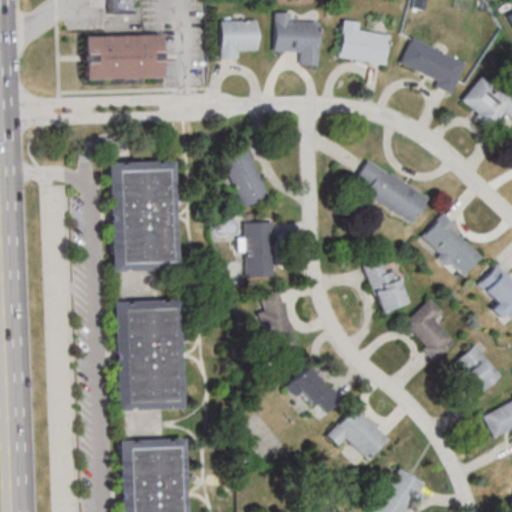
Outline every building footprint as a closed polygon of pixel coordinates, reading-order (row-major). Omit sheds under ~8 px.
[(128,0),(129,12),(106,13),(105,0),(128,0)] [(271,11),(287,11),(287,20),(317,21),(315,64),(296,64),(296,52),(269,51),(271,11)] [(254,17),(216,18),(217,58),(234,57),(234,50),(255,49),(254,17)] [(340,18),(356,21),(355,28),(387,33),(382,64),(334,56),(340,18)] [(80,33),(158,31),(158,50),(147,50),(147,58),(158,58),(159,75),(81,77),(81,60),(92,60),(92,51),(80,51),(80,33)] [(409,36),(463,63),(447,94),(432,86),(435,80),(396,61),(409,36)] [(511,120),(511,99),(510,102),(477,75),(457,100),(472,113),(470,116),(487,130),(502,112),(511,120)] [(218,156),(239,208),(267,197),(246,145),(218,156)] [(363,159),(353,178),(365,184),(359,194),(410,222),(426,194),(363,159)] [(115,511),(113,439),(121,439),(120,408),(112,408),(109,300),(115,300),(114,268),(107,269),(104,162),(171,160),(175,269),(156,269),(157,297),(175,296),(178,407),(160,408),(161,437),(179,436),(181,511),(115,511)] [(478,255),(452,232),(456,226),(439,212),(416,240),(460,277),(478,255)] [(270,221),(241,222),(241,239),(241,276),(271,276),(270,221)] [(404,303),(391,267),(382,270),(378,259),(360,265),(378,312),(404,303)] [(511,318),(511,280),(494,264),(475,284),(494,302),(487,309),(498,320),(504,313),(511,319),(511,318)] [(279,291),(258,296),(262,310),(253,312),(266,357),(294,349),(279,291)] [(432,360),(453,342),(433,319),(440,313),(428,299),(400,322),(432,360)] [(499,373),(471,344),(449,365),(478,394),(499,373)] [(320,414),(338,398),(307,364),(283,385),(294,397),(300,391),(320,414)] [(511,398),(480,414),(491,439),(511,429),(511,398)] [(365,460),(386,438),(353,405),(331,427),(365,460)] [(402,511),(421,481),(396,467),(369,511),(402,511)]
